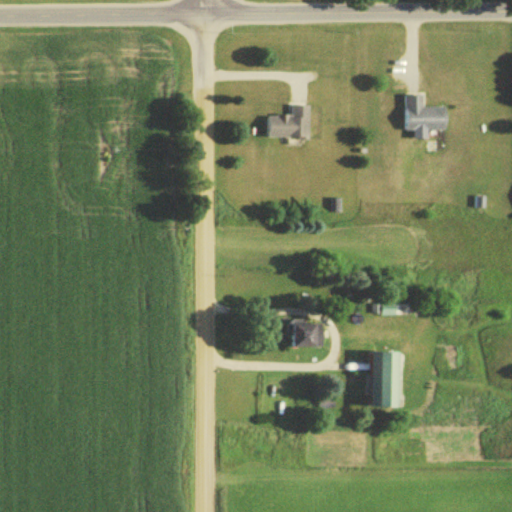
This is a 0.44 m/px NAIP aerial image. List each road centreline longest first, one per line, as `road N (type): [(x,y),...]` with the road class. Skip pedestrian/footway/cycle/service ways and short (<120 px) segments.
road 1 (residential): [(511,4),(0,9)]
road 2 (residential): [(208,511),(205,0)]
